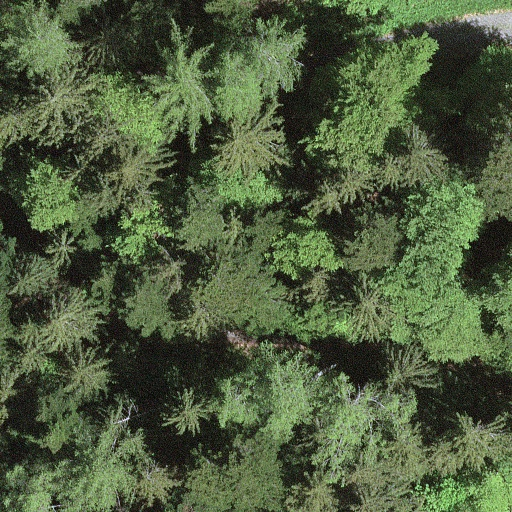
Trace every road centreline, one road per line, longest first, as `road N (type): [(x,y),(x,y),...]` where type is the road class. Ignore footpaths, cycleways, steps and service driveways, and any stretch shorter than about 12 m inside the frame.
road 1 (track): [(0,173),(108,288),(153,313),(256,337),(418,338),(511,358)]
road 2 (track): [(511,21),(327,70),(225,86),(113,53),(13,0)]
